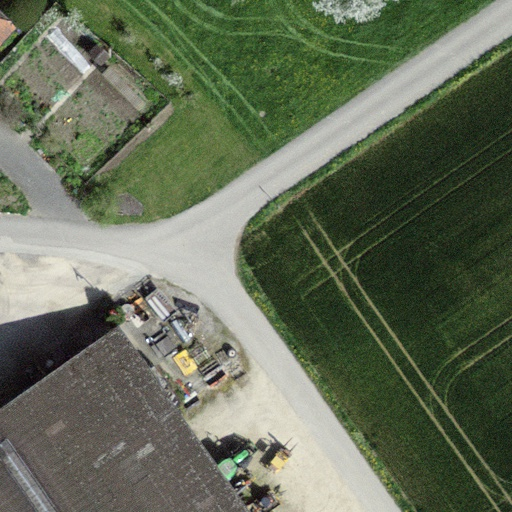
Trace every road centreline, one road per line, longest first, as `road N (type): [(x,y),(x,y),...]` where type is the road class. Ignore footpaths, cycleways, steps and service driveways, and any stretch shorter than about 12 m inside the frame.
road 1 (residential): [(511,30),(201,268)]
road 2 (residential): [(384,511),(201,268)]
road 3 (residential): [(201,268),(0,232)]
